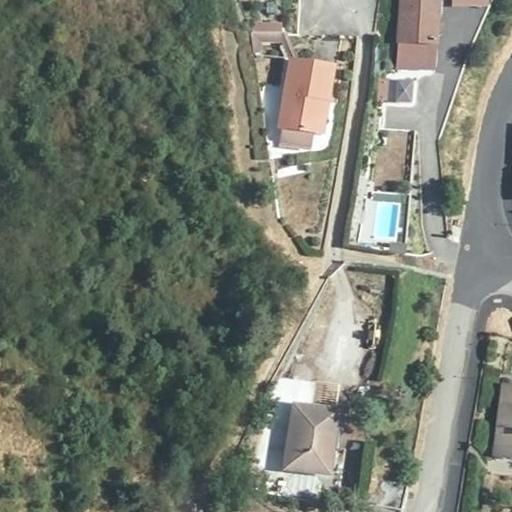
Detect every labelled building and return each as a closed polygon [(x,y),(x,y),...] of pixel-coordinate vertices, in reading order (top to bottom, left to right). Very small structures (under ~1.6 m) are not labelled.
[(301,0),(301,30),(316,31),(317,0),(301,0)] [(438,16),(438,0),(398,0),(395,69),(431,71),(433,16),(438,16)] [(291,35),(259,34),(259,49),(291,47),(291,35)] [(325,103),(332,66),(289,59),(277,128),(318,135),(323,102),(325,103)] [(511,391),(508,390),(494,458),(511,461),(511,391)] [(327,476),(339,414),(292,406),(281,468),(327,476)] [(364,504),(396,510),(400,482),(370,477),(364,504)]
